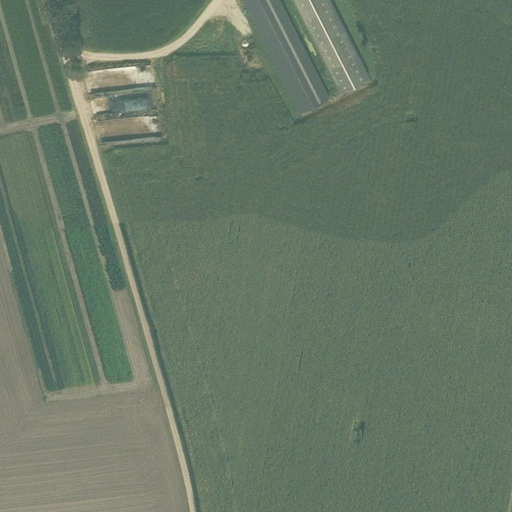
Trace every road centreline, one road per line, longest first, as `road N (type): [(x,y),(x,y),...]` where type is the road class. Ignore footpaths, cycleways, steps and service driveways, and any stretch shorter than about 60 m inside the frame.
road 1 (track): [(53,0),(191,511)]
road 2 (track): [(213,0),(166,51),(68,55)]
